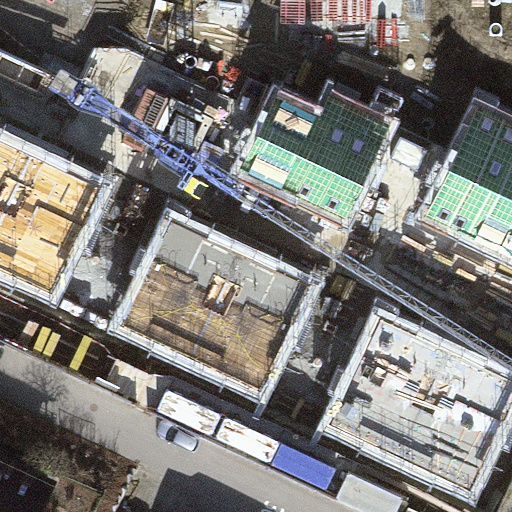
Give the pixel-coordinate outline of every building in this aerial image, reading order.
[(275,90),(237,170),(353,224),(400,120),(329,89),(321,108),(275,90)] [(511,231),(511,120),(477,105),(423,218),(501,254),(511,231)] [(0,227),(36,150),(0,133),(0,227)] [(112,185),(36,150),(0,227),(0,275),(55,301),(112,185)] [(191,365),(245,248),(170,214),(116,330),(191,365)] [(511,231),(501,254),(511,259),(511,231)] [(320,284),(245,248),(191,365),(264,399),(320,284)] [(378,312),(326,427),(401,462),(449,344),(378,312)] [(511,409),(511,374),(449,344),(401,462),(474,496),(511,409)] [(70,511),(81,490),(0,450),(0,511),(70,511)]
